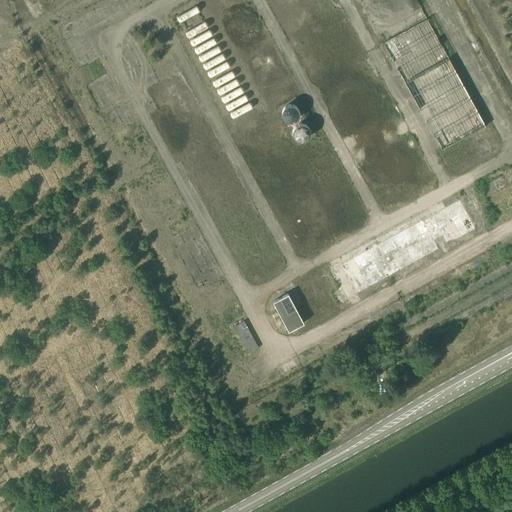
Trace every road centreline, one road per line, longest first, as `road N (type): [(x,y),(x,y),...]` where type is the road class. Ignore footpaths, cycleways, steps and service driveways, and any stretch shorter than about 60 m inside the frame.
road 1 (secondary): [(235,511),(511,354)]
road 2 (track): [(403,511),(511,453)]
